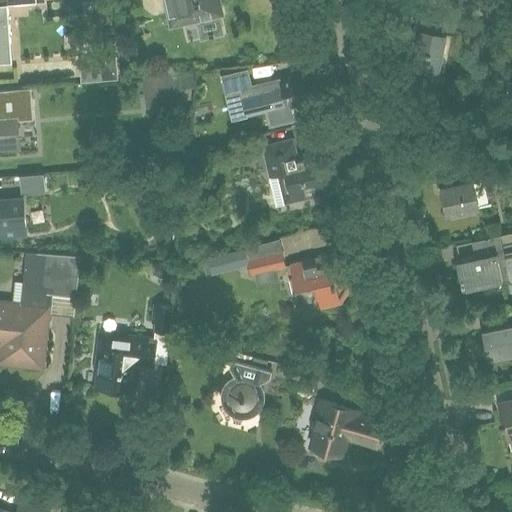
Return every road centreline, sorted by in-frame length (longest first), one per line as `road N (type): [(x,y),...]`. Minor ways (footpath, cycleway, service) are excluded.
road 1 (residential): [(454,511),(342,0)]
road 2 (residential): [(263,511),(0,442)]
